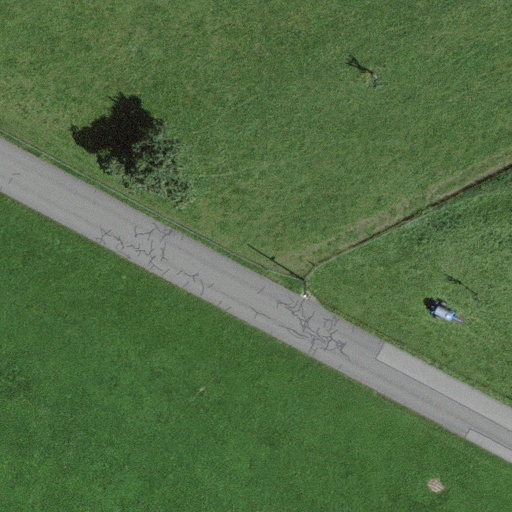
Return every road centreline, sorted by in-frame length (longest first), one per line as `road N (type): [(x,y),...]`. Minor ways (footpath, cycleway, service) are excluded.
road 1 (unclassified): [(0,156),(511,420)]
road 2 (track): [(258,289),(511,167)]
